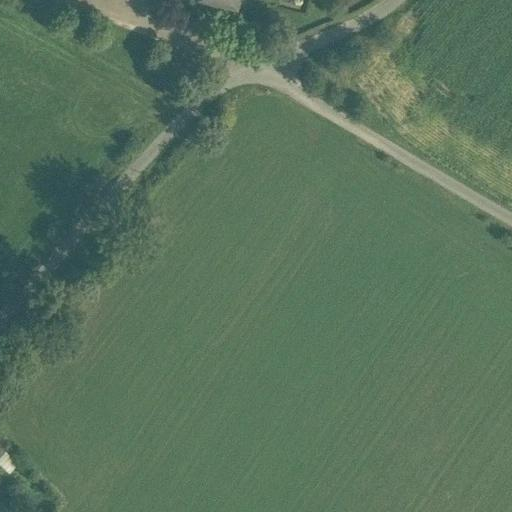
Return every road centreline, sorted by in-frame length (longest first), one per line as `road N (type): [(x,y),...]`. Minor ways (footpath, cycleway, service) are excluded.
road 1 (unclassified): [(260,67),(193,101),(0,317)]
road 2 (unclassified): [(511,215),(260,67)]
road 3 (unclassified): [(403,0),(260,67)]
